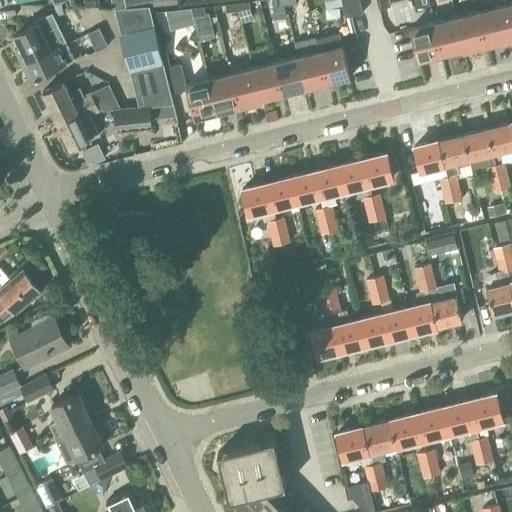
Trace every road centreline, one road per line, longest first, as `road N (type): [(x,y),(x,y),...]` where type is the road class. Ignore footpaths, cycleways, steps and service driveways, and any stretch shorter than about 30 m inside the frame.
road 1 (residential): [(54,199),(511,79)]
road 2 (residential): [(171,440),(511,349)]
road 3 (residential): [(171,440),(54,199)]
road 4 (residential): [(54,199),(0,87)]
